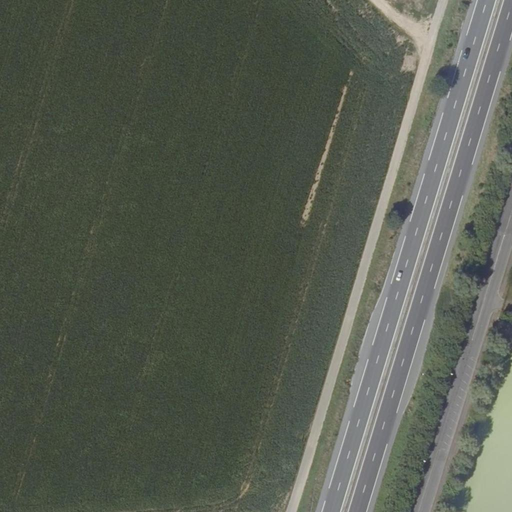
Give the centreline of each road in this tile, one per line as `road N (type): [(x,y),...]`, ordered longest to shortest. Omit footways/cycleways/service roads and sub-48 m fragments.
road 1 (trunk): [(486,0),(329,511)]
road 2 (unclassified): [(445,0),(291,511)]
road 3 (trunk): [(357,511),(511,0)]
road 4 (unclassified): [(419,511),(511,212)]
